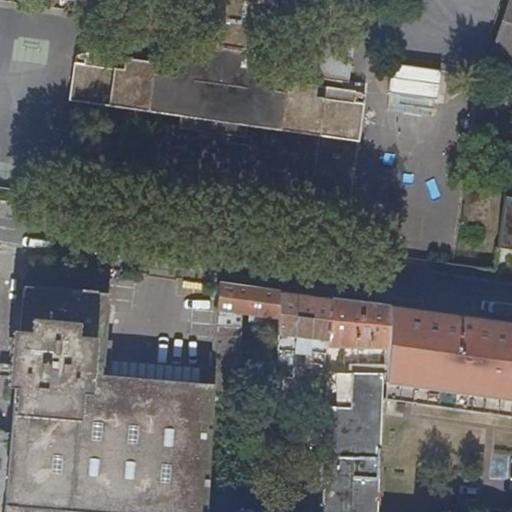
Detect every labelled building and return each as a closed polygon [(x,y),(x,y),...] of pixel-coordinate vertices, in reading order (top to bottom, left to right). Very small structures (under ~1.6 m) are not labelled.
[(511,0),(509,0),(486,68),(511,76),(511,0)] [(312,40),(309,76),(348,79),(351,43),(312,40)] [(249,126),(269,129),(359,141),(364,104),(355,102),(356,92),(274,81),(276,64),(256,61),(257,54),(240,51),(241,46),(210,42),(209,47),(191,44),(190,52),(171,49),(168,65),(86,54),(84,64),(75,63),(69,100),(181,116),(179,127),(247,137),(249,126)] [(390,65),(388,92),(435,95),(437,68),(390,65)] [(499,247),(511,248),(511,153),(510,166),(511,166),(511,200),(505,199),(499,247)] [(214,387),(234,387),(238,388),(241,310),(280,316),(281,291),(220,282),(215,369),(214,387)] [(208,511),(213,406),(214,387),(215,369),(199,367),(198,381),(102,373),(108,292),(25,284),(6,511),(208,511)] [(328,345),(329,298),(281,291),(280,316),(278,365),(295,366),(296,352),(301,355),(305,354),(307,352),(327,352),(328,345)] [(387,347),(389,306),(329,298),(328,345),(387,347)] [(390,306),(386,397),(511,415),(511,323),(506,322),(504,327),(494,326),(495,321),(421,311),(421,315),(412,314),(412,309),(390,306)] [(326,377),(327,355),(320,355),(319,376),(326,377)] [(365,370),(358,369),(356,405),(325,402),(324,431),(384,433),(386,371),(365,370)] [(326,377),(319,376),(304,376),(303,412),(304,412),(300,506),(321,506),(324,431),(325,402),(326,377)] [(214,387),(213,406),(233,407),(234,387),(214,387)] [(321,506),(321,511),(380,511),(384,433),(324,431),(321,506)]
